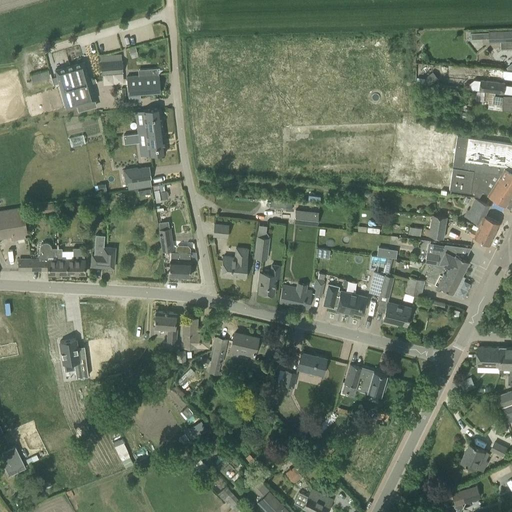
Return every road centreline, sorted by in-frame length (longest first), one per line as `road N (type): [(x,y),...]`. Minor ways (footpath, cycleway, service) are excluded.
road 1 (residential): [(179,116),(511,145)]
road 2 (residential): [(451,359),(208,300)]
road 3 (unclassified): [(0,283),(208,300)]
road 4 (unclassified): [(208,300),(179,116)]
road 5 (tertiary): [(376,511),(451,359)]
